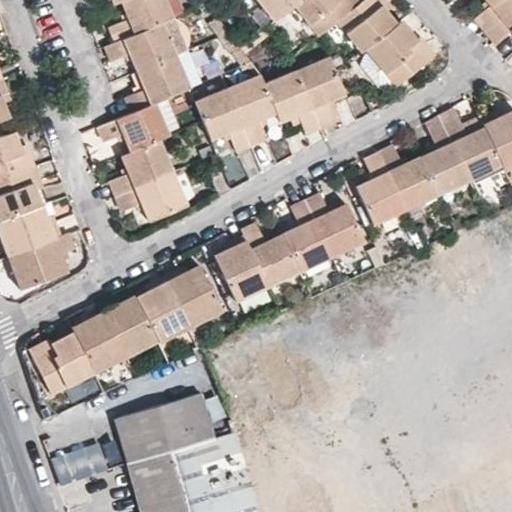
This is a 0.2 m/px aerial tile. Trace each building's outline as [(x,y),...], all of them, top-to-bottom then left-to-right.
[(165,0),(120,0),(127,17),(107,26),(113,41),(161,22),(172,17),(165,0)] [(183,12),(177,0),(165,0),(172,17),(173,17),(183,12)] [(294,5),(299,0),(258,0),(274,19),(294,5)] [(299,0),(294,5),(317,34),(336,20),(359,1),(358,0),(299,0)] [(360,0),(359,1),(336,20),(360,50),(364,48),(396,22),(382,4),(385,0),(360,0)] [(483,30),(511,5),(511,0),(485,0),(489,4),(473,18),(483,30)] [(511,5),(483,30),(494,42),(510,30),(511,31),(511,5)] [(183,23),(180,21),(176,18),(173,17),(172,17),(161,22),(175,53),(185,48),(187,48),(188,43),(189,39),(189,36),(189,33),(188,31),(186,26),(183,23)] [(227,30),(218,17),(208,24),(216,35),(227,30)] [(401,18),(396,22),(364,48),(368,52),(395,84),(427,58),(417,46),(421,43),(417,37),(401,18)] [(175,53),(161,22),(113,41),(105,44),(111,59),(129,52),(136,69),(175,53)] [(239,47),(233,38),(227,30),(216,35),(229,52),(233,58),(237,63),(238,65),(249,60),(247,58),(244,53),(239,47)] [(421,34),(417,37),(421,43),(417,46),(427,58),(435,52),(421,34)] [(254,45),(249,40),(239,47),(244,53),(254,45)] [(200,82),(185,48),(175,53),(189,86),(200,82)] [(261,56),(257,51),(247,58),(249,60),(251,63),(261,56)] [(395,84),(368,52),(363,56),(362,59),(361,62),(361,64),(361,65),(363,67),(384,93),(395,84)] [(126,95),(132,110),(154,101),(167,96),(189,86),(175,53),(136,69),(144,88),(126,95)] [(329,55),(296,68),(320,127),(336,120),(328,100),(345,93),(329,55)] [(251,63),(249,60),(238,65),(241,71),(247,68),(253,65),(251,63)] [(296,68),(263,82),(275,112),(279,121),(297,114),(305,133),(320,127),(296,68)] [(259,73),(226,87),(250,145),(266,138),(258,118),(275,112),(263,82),(259,73)] [(8,90),(3,77),(0,77),(0,118),(9,115),(1,94),(8,90)] [(250,145),(226,87),(195,99),(211,138),(227,132),(236,151),(250,145)] [(180,128),(167,96),(154,101),(169,133),(180,128)] [(132,110),(124,114),(97,125),(104,140),(122,132),(129,149),(158,138),(169,133),(154,101),(132,110)] [(469,178),(501,164),(484,125),(480,117),(463,126),(456,114),(453,106),(439,114),(442,121),(469,178)] [(480,117),(484,125),(501,164),(504,169),(511,165),(511,109),(498,116),(496,110),(480,117)] [(418,155),(437,193),(469,178),(442,121),(439,114),(424,122),(436,147),(418,155)] [(0,177),(35,166),(30,149),(23,151),(15,130),(0,135),(0,177)] [(158,138),(129,149),(119,154),(127,171),(108,180),(115,195),(172,170),(158,138)] [(404,209),(437,193),(418,155),(402,163),(393,144),(377,151),(404,209)] [(373,223),(404,209),(377,151),(363,158),(372,177),(355,185),(373,223)] [(41,179),(35,166),(0,177),(0,219),(42,205),(34,183),(41,179)] [(186,203),(172,170),(115,195),(121,210),(141,202),(149,219),(186,203)] [(319,192),(305,198),(332,254),(363,239),(345,202),(328,210),(319,192)] [(332,254),(305,198),(290,205),(298,224),(281,232),(299,270),(332,254)] [(48,222),(42,205),(0,219),(0,235),(7,255),(62,235),(56,220),(48,222)] [(299,270),(281,232),(264,240),(255,221),(240,229),(242,231),(267,286),(299,270)] [(236,301),(267,286),(242,231),(226,239),(229,246),(214,254),(236,301)] [(68,233),(62,235),(7,255),(19,287),(66,271),(59,253),(73,247),(68,233)] [(367,249),(375,265),(380,263),(374,247),(367,249)] [(165,273),(191,324),(221,309),(198,264),(183,272),(180,266),(165,273)] [(158,340),(191,324),(165,273),(150,281),(153,286),(136,295),(158,340)] [(126,356),(158,340),(136,295),(117,304),(113,297),(100,304),(126,356)] [(73,329),(95,372),(126,356),(100,304),(85,312),(89,318),(71,327),(73,329)] [(51,394),(95,372),(73,329),(50,340),(44,343),(46,348),(32,355),(51,394)] [(28,347),(32,355),(46,348),(44,343),(50,340),(48,337),(28,347)] [(201,393),(113,418),(139,511),(256,511),(234,431),(214,436),(201,393)] [(208,395),(209,416),(222,415),(221,394),(208,395)] [(97,442),(52,452),(57,476),(102,467),(97,442)]
